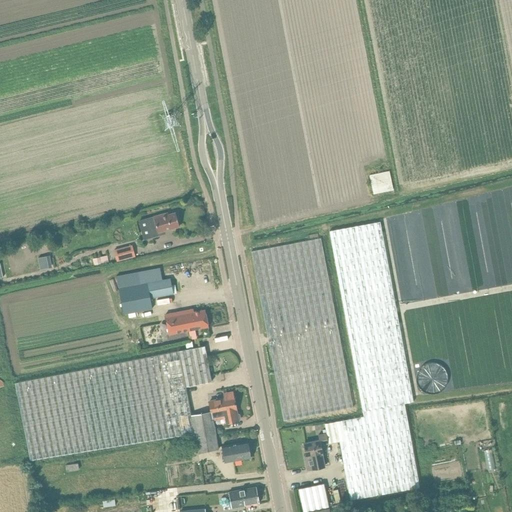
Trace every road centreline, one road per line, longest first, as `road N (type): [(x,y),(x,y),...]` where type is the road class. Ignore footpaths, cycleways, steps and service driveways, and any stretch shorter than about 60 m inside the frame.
road 1 (tertiary): [(281,511),(217,186)]
road 2 (tertiary): [(203,122),(181,0)]
